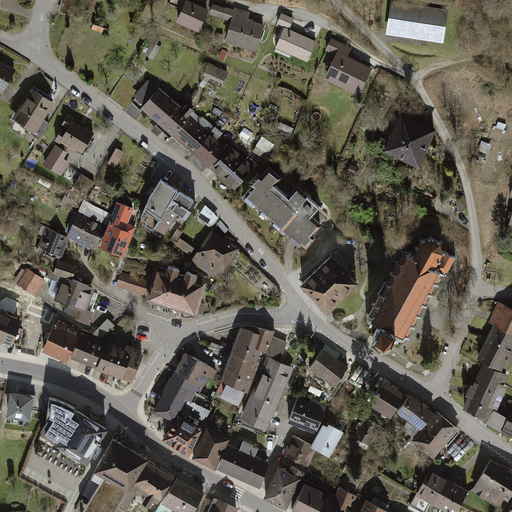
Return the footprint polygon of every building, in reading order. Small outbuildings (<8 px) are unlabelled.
[(64,0),(62,10),(74,14),(76,6),(72,5),(72,0),(64,0)] [(450,10),(394,2),(389,36),(445,44),(450,10)] [(208,11),(187,3),(178,23),(200,32),(208,11)] [(249,14),(213,3),(210,16),(231,22),(225,41),(255,50),(262,25),(247,21),(249,14)] [(293,19),(283,14),(279,23),(289,28),(293,19)] [(212,31),(206,29),(204,35),(210,37),(212,31)] [(314,41),(285,29),(276,52),(305,63),(314,41)] [(224,35),(218,32),(215,39),(221,42),(224,35)] [(152,57),(164,43),(156,36),(144,50),(152,57)] [(351,47),(333,39),(328,51),(338,55),(326,81),(360,97),(373,69),(347,57),(351,47)] [(16,71),(0,62),(0,90),(4,93),(16,71)] [(227,73),(211,65),(206,75),(222,83),(227,73)] [(149,82),(135,96),(142,103),(157,89),(149,82)] [(52,102),(32,89),(12,121),(32,134),(52,102)] [(160,89),(144,106),(172,131),(191,110),(186,104),(182,109),(160,89)] [(191,118),(175,135),(193,152),(209,135),(191,118)] [(51,124),(44,120),(35,134),(42,138),(51,124)] [(95,135),(66,120),(55,142),(83,156),(95,135)] [(432,135),(398,120),(385,150),(419,165),(432,135)] [(210,136),(195,153),(211,167),(226,151),(210,136)] [(66,154),(56,148),(45,167),(61,177),(70,162),(64,158),(66,154)] [(230,148),(212,168),(235,188),(253,168),(230,148)] [(123,153),(117,149),(109,163),(116,166),(123,153)] [(267,171),(245,197),(300,245),(318,224),(311,218),(319,209),(294,187),(286,196),(270,183),(275,178),(267,171)] [(198,202),(161,180),(138,218),(164,233),(176,212),(188,219),(198,202)] [(134,209),(116,202),(98,244),(121,254),(132,226),(127,224),(134,209)] [(90,211),(106,218),(109,212),(93,204),(90,211)] [(213,227),(221,216),(207,205),(199,216),(213,227)] [(105,226),(78,215),(69,238),(96,249),(98,244),(105,226)] [(69,241),(49,231),(39,253),(59,262),(69,241)] [(237,248),(211,232),(194,261),(219,277),(237,248)] [(410,253),(406,251),(403,250),(402,252),(404,254),(399,261),(397,260),(396,263),(398,264),(393,272),(391,271),(390,273),(391,274),(387,282),(385,282),(384,284),(385,285),(380,293),(380,292),(379,294),(381,296),(376,304),(374,302),(373,305),(375,306),(370,314),(368,313),(367,314),(369,316),(369,319),(369,320),(369,322),(371,323),(370,325),(372,327),(373,324),(379,327),(378,329),(374,336),(380,340),(388,344),(391,338),(392,336),(393,338),(393,339),(394,340),(396,340),(397,340),(398,340),(399,342),(400,339),(402,340),(403,340),(404,340),(406,339),(407,338),(409,339),(410,337),(408,336),(413,327),(415,328),(416,326),(414,325),(419,316),(421,318),(422,316),(421,315),(426,307),(427,307),(428,305),(426,304),(431,296),(433,297),(434,295),(432,294),(437,285),(439,286),(440,284),(438,283),(442,275),(444,276),(446,276),(456,257),(446,251),(446,252),(444,250),(442,243),(444,241),(442,239),(440,241),(434,238),(434,235),(431,234),(431,237),(424,239),(422,237),(420,239),(422,241),(419,246),(416,245),(415,248),(417,249),(413,256),(412,255),(414,252),(411,251),(410,253)] [(192,253),(196,246),(182,240),(179,247),(192,253)] [(336,259),(309,284),(332,308),(358,284),(336,259)] [(75,267),(62,262),(57,275),(63,277),(70,280),(75,267)] [(206,283),(158,267),(147,298),(196,314),(206,283)] [(45,280),(28,271),(21,285),(38,294),(45,280)] [(148,282),(125,276),(122,288),(144,294),(148,282)] [(70,280),(63,277),(53,301),(67,306),(65,311),(88,320),(91,311),(86,309),(94,289),(70,280)] [(37,296),(19,286),(7,307),(25,317),(37,296)] [(511,311),(500,306),(493,324),(511,331),(511,311)] [(18,320),(0,313),(0,340),(9,344),(18,320)] [(108,319),(94,333),(105,337),(115,327),(108,319)] [(511,349),(511,335),(493,327),(479,359),(503,370),(511,349)] [(76,335),(53,328),(45,353),(69,360),(76,335)] [(266,339),(241,329),(222,380),(247,389),(261,353),(266,339)] [(102,342),(80,334),(72,358),(94,365),(102,342)] [(289,344),(268,335),(261,353),(281,361),(289,344)] [(124,349),(104,342),(94,370),(132,383),(142,355),(132,351),(133,347),(125,344),(124,349)] [(218,368),(184,349),(151,409),(173,421),(186,397),(199,403),(218,368)] [(325,351),(312,369),(337,387),(350,369),(325,351)] [(290,367),(262,356),(238,417),(267,427),(290,367)] [(507,374),(484,364),(464,406),(486,421),(507,374)] [(385,380),(372,402),(393,415),(406,393),(385,380)] [(46,389),(11,383),(7,411),(42,415),(46,389)] [(65,421),(75,402),(58,390),(46,389),(42,415),(65,421)] [(432,413),(409,396),(398,413),(420,429),(432,413)] [(327,410),(301,400),(293,420),(319,430),(327,410)] [(189,401),(183,411),(203,421),(208,411),(189,401)] [(511,409),(501,431),(511,436),(511,409)] [(506,416),(493,410),(487,422),(500,428),(506,416)] [(106,430),(76,411),(55,443),(85,462),(106,430)] [(437,414),(415,441),(435,458),(457,432),(437,414)] [(179,416),(167,438),(189,449),(200,428),(179,416)] [(367,420),(358,435),(371,443),(380,427),(367,420)] [(343,431),(325,421),(312,444),(330,454),(343,431)] [(226,438),(206,428),(193,454),(213,464),(226,438)] [(143,457),(112,439),(94,470),(125,488),(143,457)] [(319,450),(295,439),(286,457),(310,468),(319,450)] [(266,463),(229,446),(220,468),(257,484),(266,463)] [(174,475),(148,460),(123,502),(134,509),(143,494),(158,502),(174,475)] [(511,474),(494,463),(477,490),(500,504),(504,498),(508,501),(511,495),(511,474)] [(299,477),(280,467),(267,494),(287,503),(299,477)] [(453,511),(466,491),(431,471),(418,494),(449,511),(453,511)] [(111,511),(124,491),(103,478),(82,511),(111,511)] [(192,511),(203,491),(177,478),(164,503),(180,511),(192,511)] [(323,491),(306,483),(292,511),(294,511),(341,511),(345,504),(352,507),(356,496),(340,489),(334,503),(320,497),(323,491)] [(388,511),(366,500),(360,511),(388,511)] [(235,511),(237,510),(220,502),(215,511),(235,511)]
